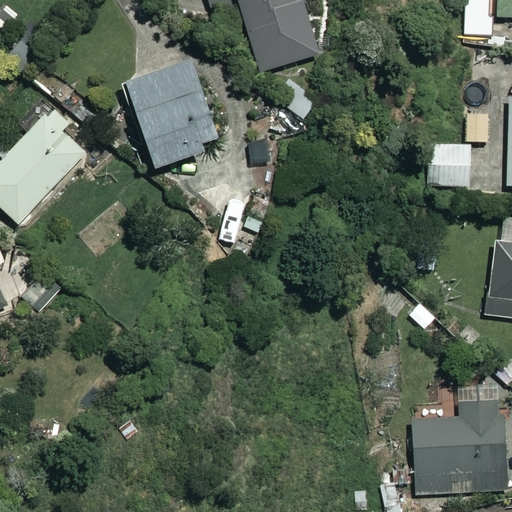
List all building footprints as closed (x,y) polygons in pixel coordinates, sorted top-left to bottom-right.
[(322,56),(306,0),(211,0),(214,8),(242,0),(243,0),(264,73),(322,56)] [(511,0),(498,0),(498,19),(511,20),(511,0)] [(133,84),(162,168),(211,151),(209,144),(224,139),(197,62),(133,84)] [(72,125),(57,111),(0,169),(0,211),(17,228),(89,155),(65,132),(72,125)] [(489,114),(468,114),(468,143),(490,142),(489,114)] [(277,164),(275,141),(249,144),(252,167),(277,164)] [(474,146),(431,146),(431,187),(475,187),(474,146)] [(256,179),(239,176),(232,211),(249,214),(256,179)] [(248,226),(235,219),(217,253),(230,260),(248,226)] [(511,239),(487,237),(478,310),(511,314),(511,312),(511,239)] [(64,292),(44,274),(24,296),(45,314),(64,292)] [(0,310),(9,307),(0,282),(0,310)] [(416,422),(417,437),(407,438),(408,456),(418,455),(420,496),(511,491),(507,395),(464,397),(465,419),(416,422)]
